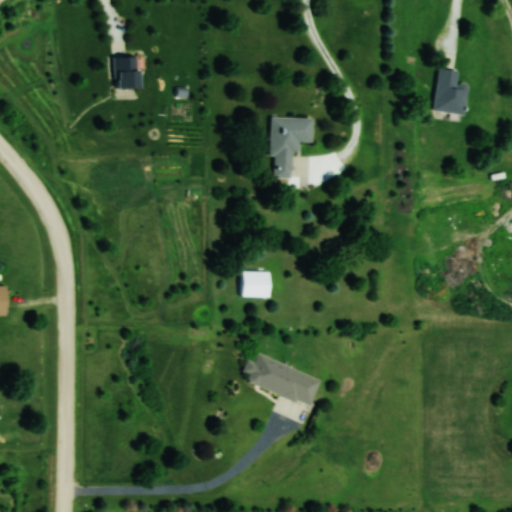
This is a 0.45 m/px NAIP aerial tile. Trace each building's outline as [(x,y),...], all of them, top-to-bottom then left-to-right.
[(136,88),(136,56),(113,56),(113,88),(136,88)] [(432,109),(463,113),(467,82),(455,81),(457,69),(437,67),(432,109)] [(311,141),(311,117),(269,116),(268,156),(273,156),(273,177),(290,177),(291,150),(298,150),(298,141),(311,141)] [(267,271),(240,271),(240,296),(267,296),(267,271)] [(321,379),(257,352),(253,362),(247,359),(242,371),(249,375),(247,380),(309,406),(321,379)]
